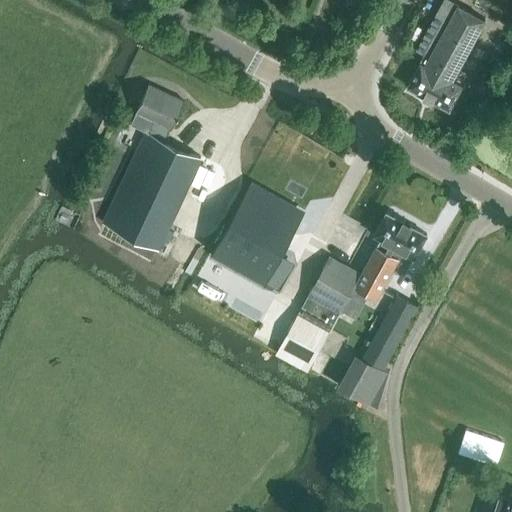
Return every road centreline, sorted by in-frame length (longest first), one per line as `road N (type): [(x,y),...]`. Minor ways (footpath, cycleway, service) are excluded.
road 1 (unclassified): [(408,511),(396,420),(404,362),(499,200)]
road 2 (tertiary): [(344,94),(286,82),(131,0)]
road 3 (tertiary): [(499,200),(376,129),(344,94)]
